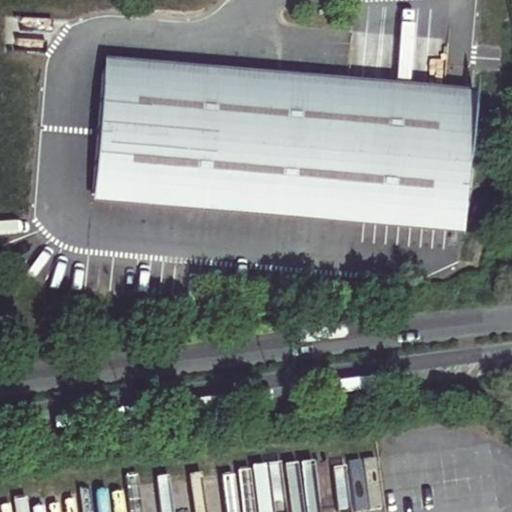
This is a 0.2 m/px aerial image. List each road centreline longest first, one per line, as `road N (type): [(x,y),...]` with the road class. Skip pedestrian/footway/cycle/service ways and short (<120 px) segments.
road 1 (unknown): [(262,0),(106,30),(85,57),(83,190),(110,222),(144,239),(443,259)]
road 2 (unclassified): [(0,415),(511,350)]
road 3 (unclassified): [(511,320),(0,382)]
